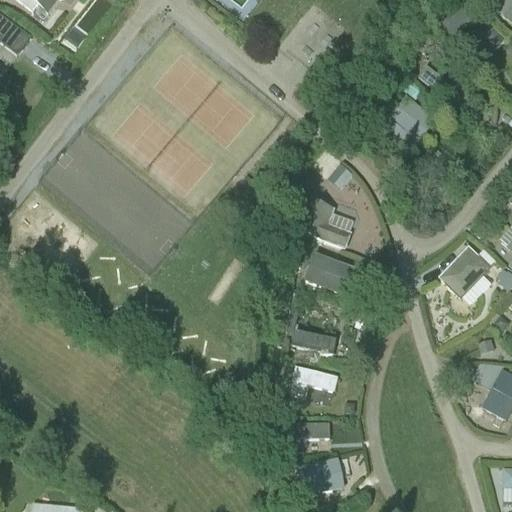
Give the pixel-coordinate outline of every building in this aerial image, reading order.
[(60,0),(9,0),(29,15),(34,9),(47,19),(60,0)] [(120,0),(107,0),(105,3),(115,10),(122,1),(120,0)] [(511,0),(485,0),(484,2),(511,27),(511,0)] [(452,5),(431,29),(480,71),(489,60),(459,34),(470,21),(452,5)] [(17,53),(27,40),(16,32),(6,44),(17,53)] [(450,110),(460,118),(469,106),(468,106),(471,102),(452,86),(449,90),(427,71),(418,81),(451,109),(450,110)] [(406,99),(379,132),(409,155),(432,126),(410,107),(421,94),(406,82),(398,92),(406,99)] [(325,184),(337,195),(350,180),(338,170),(325,184)] [(246,202),(256,191),(245,181),(235,193),(246,202)] [(363,216),(367,217),(373,195),(352,189),(343,219),(350,221),(352,213),(363,216)] [(351,238),(328,230),(333,214),(305,204),(293,235),(345,254),(351,238)] [(511,228),(498,244),(505,251),(504,252),(511,259),(511,228)] [(489,272),(466,251),(437,283),(458,304),(489,272)] [(343,302),(354,274),(313,259),(303,287),(343,302)] [(507,297),(511,290),(511,282),(507,279),(498,290),(507,297)] [(507,328),(499,321),(491,330),(500,337),(507,328)] [(330,349),(289,341),(286,357),(327,365),(330,349)] [(489,345),(476,350),(479,360),(493,356),(489,345)] [(296,370),(289,399),(304,403),(307,390),(331,396),(335,380),(296,370)] [(505,426),(511,412),(511,382),(500,376),(480,413),(505,426)] [(469,385),(451,384),(450,396),(468,397),(469,385)] [(291,416),(291,405),(279,404),(278,416),(291,416)] [(326,428),(285,430),(286,444),(327,443),(326,428)] [(294,471),(299,502),(342,494),(336,463),(294,471)] [(511,474),(501,474),(500,493),(511,493),(511,474)]
